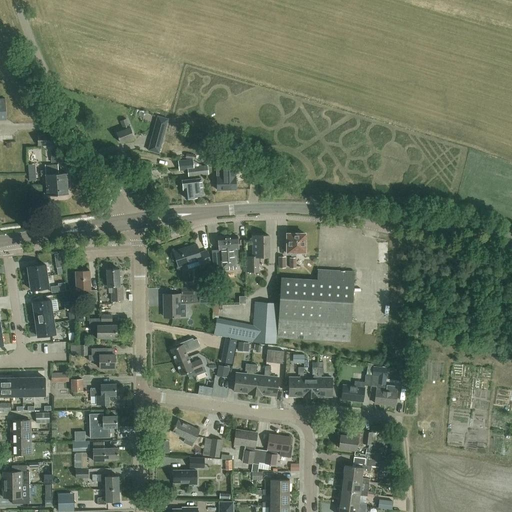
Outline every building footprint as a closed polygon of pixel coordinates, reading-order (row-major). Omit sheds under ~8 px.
[(129,127),(126,119),(120,121),(123,130),(116,133),(120,143),(134,137),(130,127),(129,127)] [(162,140),(166,127),(159,125),(157,132),(153,131),(151,137),(162,140)] [(37,134),(38,146),(58,145),(58,133),(37,134)] [(237,144),(234,156),(247,160),(250,147),(237,144)] [(201,156),(186,153),(167,150),(167,155),(201,160),(201,156)] [(207,165),(193,167),(193,159),(177,161),(179,171),(187,170),(188,177),(209,174),(207,165)] [(222,161),(216,161),(217,190),(236,190),(235,163),(222,163),(222,161)] [(66,173),(58,174),(58,164),(45,165),(47,195),(68,194),(66,173)] [(203,195),(201,178),(182,180),(183,189),(184,189),(185,198),(196,197),(196,196),(203,195)] [(296,268),(296,255),(297,255),(296,252),(305,252),(305,234),(303,234),(301,232),(298,232),(297,234),(287,233),(287,252),(286,252),(286,255),(291,255),(291,258),(289,258),(289,268),(296,268)] [(269,235),(253,236),(253,256),(247,256),(247,272),(258,271),(258,257),(269,257),(269,235)] [(238,236),(217,238),(218,250),(212,251),(214,275),(224,274),(224,269),(235,269),(235,259),(238,258),(237,249),(239,249),(238,236)] [(173,251),(173,252),(171,253),(171,254),(172,260),(174,261),(176,260),(178,267),(198,261),(200,267),(211,264),(207,250),(199,253),(196,244),(173,251)] [(388,249),(381,249),(382,264),(389,263),(388,249)] [(47,276),(45,265),(28,267),(29,278),(47,276)] [(120,286),(119,269),(106,269),(107,287),(114,286),(114,293),(111,293),(111,301),(123,300),(122,285),(120,286)] [(90,270),(75,271),(76,289),(83,289),(84,301),(97,300),(96,290),(90,290),(90,289),(90,270)] [(278,318),(276,338),(349,342),(350,322),(363,323),(364,312),(351,311),(354,272),(317,270),(316,280),(280,278),(279,303),(278,318)] [(29,278),(31,290),(49,287),(47,276),(29,278)] [(66,291),(65,282),(58,283),(58,285),(51,286),(52,293),(66,291)] [(163,294),(164,317),(180,317),(180,304),(185,304),(184,295),(194,294),(194,287),(181,288),(182,294),(180,294),(163,294)] [(51,300),(33,303),(34,314),(52,311),(51,300)] [(276,343),(276,338),(277,318),(278,318),(279,303),(255,302),(253,325),(252,342),(276,343)] [(52,311),(34,314),(36,325),(54,322),(52,311)] [(97,338),(117,338),(117,325),(108,325),(108,322),(112,322),(112,314),(101,314),(101,318),(89,318),(89,329),(92,329),(92,338),(97,338)] [(220,335),(234,338),(252,342),(253,325),(217,318),(214,334),(220,335)] [(55,334),(54,322),(36,325),(38,336),(55,334)] [(175,362),(188,358),(186,352),(200,346),(196,338),(193,340),(192,338),(178,344),(175,345),(176,347),(170,349),(175,362)] [(70,356),(87,355),(87,345),(70,345),(70,356)] [(99,368),(115,368),(115,354),(107,354),(107,348),(91,348),(91,355),(88,355),(88,361),(99,361),(99,368)] [(188,358),(175,362),(181,375),(193,370),(193,372),(204,367),(201,359),(190,363),(188,358)] [(248,394),(251,364),(246,364),(245,371),(247,371),(246,374),(236,373),(234,392),(248,393),(248,394)] [(251,364),(248,394),(262,395),(264,376),(254,375),(254,372),(256,372),(257,365),(251,364)] [(216,376),(227,377),(229,367),(218,365),(216,376)] [(265,366),(264,376),(262,395),(276,396),(278,377),(268,376),(268,373),(270,374),(271,366),(265,366)] [(303,397),(304,377),(304,367),(298,367),(298,374),(300,374),(300,377),(289,377),(289,396),(303,396),(303,397)] [(317,397),(318,367),(312,367),(312,375),(314,375),(314,377),(304,377),(303,397),(317,397)] [(318,367),(317,397),(318,397),(318,396),(332,396),(332,377),(321,377),(321,375),(323,375),(323,367),(318,367)] [(69,382),(69,377),(66,377),(66,372),(51,373),(51,383),(69,382)] [(371,386),(372,375),(365,374),(364,382),(354,381),(354,386),(343,384),(341,399),(362,402),(364,385),(371,386)] [(398,386),(377,383),(378,376),(372,375),(371,386),(376,387),(374,403),(395,406),(397,391),(398,386)] [(0,377),(0,389),(0,396),(11,396),(11,378),(0,377)] [(34,377),(22,378),(23,396),(34,395),(34,377)] [(45,377),(34,377),(34,395),(45,395),(45,377)] [(22,378),(11,378),(11,396),(23,396),(22,378)] [(83,391),(83,379),(70,379),(71,392),(83,391)] [(116,395),(116,384),(100,384),(100,388),(90,388),(90,396),(96,396),(96,404),(109,404),(108,396),(116,395)] [(500,396),(511,397),(511,386),(502,385),(500,396)] [(479,403),(488,400),(485,391),(477,394),(479,403)] [(0,411),(10,411),(10,403),(0,403),(0,411)] [(458,421),(457,426),(470,428),(472,415),(454,412),(452,420),(458,421)] [(36,422),(49,422),(49,413),(36,413),(36,422)] [(103,413),(94,414),(94,421),(103,421),(103,428),(117,427),(117,415),(103,416),(103,413)] [(12,432),(30,431),(30,420),(12,420),(12,432)] [(177,420),(172,432),(187,439),(190,433),(198,437),(201,431),(177,420)] [(245,446),(244,450),(244,449),(242,462),(253,464),(253,463),(259,464),(261,450),(255,449),(255,447),(257,432),(236,429),(234,444),(245,446)] [(340,434),(338,448),(356,450),(356,446),(362,447),(363,444),(370,445),(372,432),(357,430),(356,436),(340,434)] [(467,443),(467,430),(453,431),(453,443),(467,443)] [(30,431),(12,432),(12,443),(30,443),(30,431)] [(106,431),(88,432),(88,439),(106,438),(106,431)] [(269,470),(269,464),(276,465),(277,454),(277,450),(280,451),(280,456),(290,457),(292,447),(289,446),(290,437),(269,434),(267,449),(267,450),(261,450),(259,464),(258,468),(269,470)] [(213,439),(211,452),(210,455),(219,457),(221,439),(213,438),(213,439)] [(79,451),(90,451),(89,441),(79,441),(79,451)] [(93,442),(93,448),(93,461),(104,461),(104,459),(118,459),(118,447),(104,447),(104,442),(93,442)] [(30,443),(12,443),(12,455),(30,455),(30,443)] [(367,457),(373,458),(375,450),(368,449),(367,457)] [(204,457),(189,457),(189,468),(204,468),(204,457)] [(361,478),(362,478),(363,470),(370,471),(371,466),(378,467),(378,466),(391,468),(391,461),(379,460),(379,459),(373,458),(367,457),(365,465),(362,465),(362,467),(344,465),(343,477),(361,480),(361,478)] [(22,484),(22,485),(29,485),(29,471),(27,471),(27,465),(12,465),(12,471),(3,472),(3,484),(22,484)] [(76,469),(76,478),(88,477),(88,469),(76,469)] [(196,470),(189,470),(172,470),(172,483),(189,483),(198,483),(198,478),(196,478),(196,470)] [(252,480),(263,480),(262,471),(252,471),(252,480)] [(44,474),(44,483),(52,483),(52,474),(44,474)] [(105,489),(119,488),(119,476),(106,476),(106,474),(97,474),(97,481),(105,482),(105,489)] [(369,479),(362,478),(361,478),(361,480),(343,477),(341,490),(359,492),(360,490),(361,483),(369,484),(369,479)] [(270,492),(289,492),(289,479),(270,479),(270,489),(262,489),(262,490),(256,490),(256,494),(270,494),(270,492)] [(22,484),(3,484),(3,498),(12,497),(12,504),(29,503),(29,491),(22,491),(22,485),(22,484)] [(119,488),(105,489),(105,496),(97,498),(98,504),(106,504),(106,502),(119,501),(119,488)] [(359,503),(360,495),(367,496),(368,491),(360,490),(359,492),(341,490),(339,503),(358,505),(358,503),(359,503)] [(270,505),(289,505),(289,492),(270,492),(270,494),(270,502),(262,502),(262,507),(270,507),(270,505)] [(393,501),(379,499),(378,507),(392,509),(393,501)] [(233,511),(233,501),(218,501),(218,511),(233,511)] [(58,511),(74,511),(74,502),(58,502),(58,511)] [(365,511),(366,504),(359,503),(358,503),(358,505),(339,503),(338,511),(365,511)]
